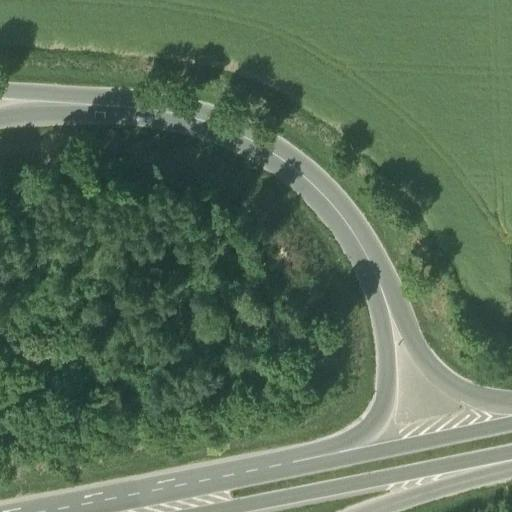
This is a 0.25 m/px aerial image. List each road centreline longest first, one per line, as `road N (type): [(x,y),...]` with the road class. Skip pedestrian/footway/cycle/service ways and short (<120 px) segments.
road 1 (primary): [(0,107),(127,105),(242,137),(342,215),(387,311)]
road 2 (primary): [(308,478),(511,439)]
road 3 (primary): [(387,311),(380,426),(308,478)]
road 4 (primary): [(511,419),(440,383),(387,311)]
road 5 (primary): [(146,511),(308,478)]
road 6 (primary): [(384,511),(511,451)]
